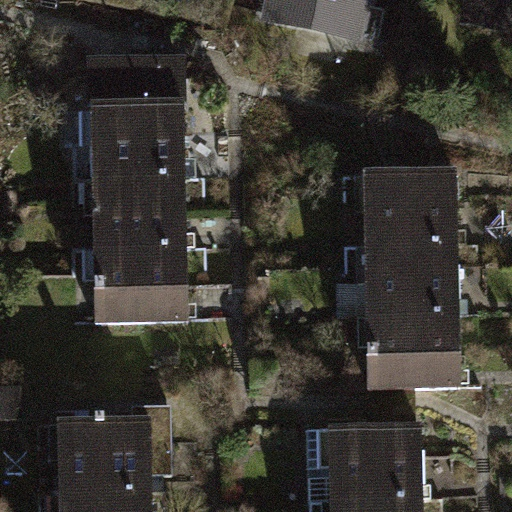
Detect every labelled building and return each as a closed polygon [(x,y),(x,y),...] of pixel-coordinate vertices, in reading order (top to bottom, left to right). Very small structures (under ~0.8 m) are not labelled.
[(275,0),(272,16),(359,34),(366,0),(275,0)] [(511,0),(472,0),(468,21),(511,30),(511,0)] [(99,106),(101,176),(188,174),(186,104),(99,106)] [(385,169),(387,240),(488,236),(486,166),(385,169)] [(101,176),(103,246),(190,244),(188,174),(101,176)] [(387,240),(389,310),(490,307),(488,236),(387,240)] [(103,246),(105,317),(192,314),(190,244),(103,246)] [(389,310),(391,380),(493,377),(490,307),(389,310)] [(26,393),(0,393),(0,418),(26,418),(26,393)] [(361,462),(362,495),(463,492),(460,404),(421,405),(422,423),(344,425),(346,463),(361,462)] [(143,427),(62,429),(64,499),(156,497),(155,475),(174,474),(172,410),(143,411),(143,427)] [(362,495),(362,511),(463,511),(463,492),(362,495)] [(64,499),(64,511),(156,511),(156,497),(64,499)]
